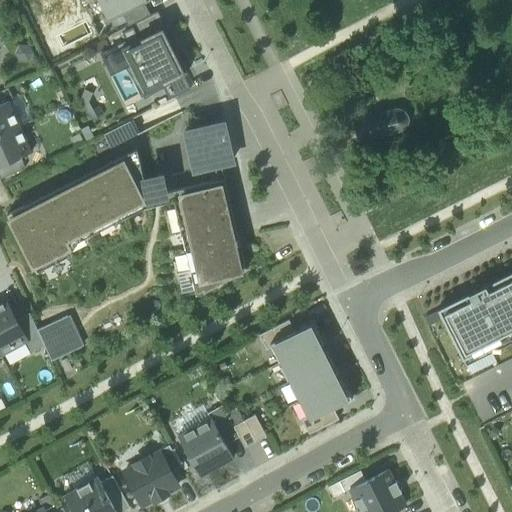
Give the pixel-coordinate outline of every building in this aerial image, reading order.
[(97,0),(108,20),(122,13),(144,2),(149,0),(97,0)] [(144,2),(122,13),(129,26),(135,22),(150,15),(144,2)] [(141,33),(137,35),(139,39),(164,26),(154,13),(150,15),(135,22),(141,33)] [(129,43),(121,48),(145,94),(162,85),(184,74),(187,72),(164,26),(139,39),(129,43)] [(124,33),(129,43),(139,39),(137,35),(133,28),(124,33)] [(191,89),(184,74),(162,85),(169,99),(191,89)] [(9,88),(0,91),(0,104),(9,101),(14,99),(9,88)] [(0,135),(21,126),(9,101),(0,104),(0,135)] [(401,130),(400,130),(402,129),(404,127),(406,124),(407,121),(407,118),(405,114),(403,112),(400,110),(398,110),(395,110),(353,120),(354,126),(357,126),(360,135),(357,136),(358,142),(401,130)] [(224,122),(187,131),(185,131),(194,170),(215,166),(222,164),(233,161),(224,122)] [(21,126),(0,135),(0,166),(21,157),(32,152),(21,126)] [(147,196),(144,184),(143,179),(144,179),(136,148),(23,206),(26,212),(132,157),(142,197),(147,196)] [(21,157),(0,166),(0,178),(0,179),(26,168),(21,157)] [(132,157),(26,212),(23,206),(7,214),(37,272),(38,271),(72,254),(69,246),(144,208),(142,197),(132,157)] [(222,164),(215,166),(218,179),(220,185),(234,245),(240,244),(222,164)] [(147,196),(142,197),(144,208),(174,201),(173,196),(220,185),(218,179),(160,193),(147,196)] [(158,181),(144,184),(147,196),(160,193),(158,181)] [(174,201),(190,270),(195,290),(196,296),(246,269),(240,244),(234,245),(220,185),(173,196),(174,201)] [(183,294),(195,290),(190,270),(178,273),(183,294)] [(511,271),(437,309),(462,359),(511,334),(511,271)] [(5,300),(0,302),(0,353),(0,354),(26,341),(27,340),(16,320),(5,300)] [(37,329),(30,313),(16,320),(27,340),(26,341),(32,352),(45,345),(37,329)] [(52,361),(82,347),(67,316),(37,329),(45,345),(52,361)] [(267,350),(272,347),(270,343),(295,331),(289,320),(259,335),(267,350)] [(313,321),(295,331),(270,343),(272,347),(280,363),(284,361),(318,344),(323,341),(313,321)] [(466,366),(476,361),(493,352),(511,342),(511,334),(462,359),(466,366)] [(321,351),(326,348),(323,341),(318,344),(321,351)] [(318,344),(284,361),(280,363),(282,366),(280,366),(287,380),(288,379),(290,382),(293,380),(327,363),(333,360),(326,348),(321,351),(318,344)] [(497,361),(493,352),(476,361),(480,369),(497,361)] [(327,363),(293,380),(290,382),(291,384),(290,385),(297,398),(298,398),(299,401),(303,399),(337,382),(333,375),(339,372),(333,360),(327,363)] [(342,379),(339,372),(333,375),(337,382),(342,379)] [(337,382),(303,399),(299,401),(307,417),(309,420),(334,408),(352,399),(342,379),(337,382)] [(211,418),(208,413),(203,405),(173,421),(180,435),(211,418)] [(212,418),(226,444),(240,437),(234,426),(223,405),(208,413),(211,418),(212,418)] [(334,408),(309,420),(307,417),(302,419),(309,434),(339,419),(334,408)] [(255,415),(244,420),(256,442),(266,436),(255,415)] [(178,436),(200,476),(233,458),(226,444),(212,418),(211,418),(180,435),(178,436)] [(256,442),(244,420),(234,426),(240,437),(245,447),(256,442)] [(181,466),(170,445),(158,451),(159,453),(160,452),(170,472),(181,466)] [(148,456),(134,463),(135,465),(125,471),(143,504),(153,499),(154,501),(169,493),(167,491),(178,486),(170,472),(160,452),(159,453),(149,458),(148,456)] [(76,489),(96,478),(89,465),(69,475),(76,489)] [(339,481),(345,492),(350,489),(366,481),(360,470),(339,481)] [(394,482),(388,470),(366,481),(350,489),(361,511),(366,509),(367,511),(390,511),(405,505),(399,493),(401,491),(396,481),(394,482)] [(120,511),(130,507),(113,476),(101,482),(116,511),(120,511)] [(116,511),(101,482),(98,477),(96,478),(76,489),(64,495),(72,511),(116,511)] [(328,487),(334,497),(345,492),(339,481),(328,487)] [(59,511),(49,494),(39,500),(44,508),(45,511),(59,511)]
